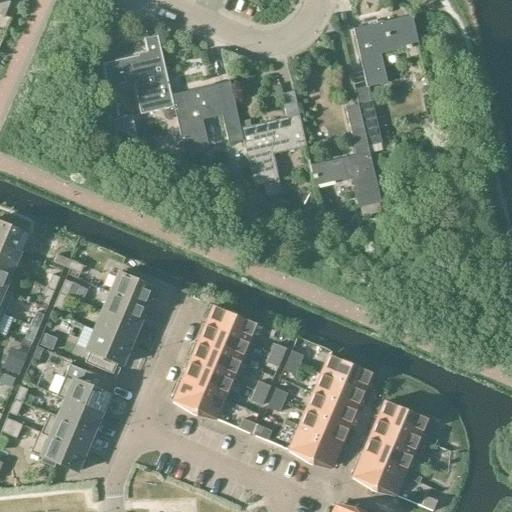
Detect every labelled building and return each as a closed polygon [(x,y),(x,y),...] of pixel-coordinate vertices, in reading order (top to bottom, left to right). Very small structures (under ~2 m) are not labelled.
[(10,0),(0,0),(0,16),(3,18),(10,0)] [(419,47),(412,17),(354,30),(367,87),(367,88),(369,87),(388,83),(381,55),(407,49),(407,50),(419,47)] [(174,108),(171,95),(161,49),(158,36),(144,39),(147,53),(102,64),(108,92),(134,86),(141,116),(174,108)] [(171,95),(174,108),(185,156),(208,150),(202,122),(222,117),(229,145),(243,142),(240,128),(230,82),(171,95)] [(307,148),(299,115),(294,91),(282,94),(280,85),(271,87),(273,99),(282,97),(287,118),(240,128),(243,142),(253,188),(263,186),(266,196),(281,194),(279,182),(278,183),(272,156),(307,148)] [(367,88),(367,87),(355,90),(358,104),(368,148),(383,144),(369,87),(367,88)] [(368,148),(358,104),(345,107),(357,156),(311,166),(316,186),(352,178),(359,209),(361,208),(362,217),(381,213),(379,204),(381,204),(368,148)] [(13,229),(0,223),(0,246),(18,254),(27,235),(24,234),(26,230),(15,225),(13,229)] [(0,268),(10,273),(18,254),(0,246),(0,268)] [(53,263),(66,268),(69,261),(56,255),(53,263)] [(66,268),(69,269),(79,274),(83,266),(69,261),(66,268)] [(3,291),(10,273),(0,268),(0,290),(11,296),(11,295),(3,291)] [(118,273),(110,293),(145,308),(153,288),(132,279),(134,275),(122,270),(121,274),(118,273)] [(52,275),(46,288),(53,291),(59,278),(52,275)] [(64,280),(59,294),(66,297),(72,284),(64,280)] [(46,288),(40,302),(48,305),(53,291),(46,288)] [(0,290),(0,313),(3,314),(11,296),(0,290)] [(137,327),(145,308),(110,293),(102,312),(137,327)] [(60,310),(66,297),(59,294),(53,307),(60,310)] [(213,307),(208,319),(210,320),(207,326),(247,343),(255,324),(213,307)] [(129,346),(137,327),(102,312),(94,331),(129,346)] [(35,313),(30,326),(37,329),(43,316),(35,313)] [(30,326),(24,339),(32,342),(37,329),(30,326)] [(202,339),(199,345),(239,362),(247,343),(207,326),(205,326),(200,338),(202,339)] [(89,352),(84,363),(112,375),(117,364),(121,365),(129,346),(94,331),(86,350),(89,352)] [(45,334),(41,344),(51,349),(56,338),(45,334)] [(192,357),(194,358),(191,364),(231,381),(239,362),(199,345),(198,344),(192,357)] [(274,344),(273,346),(270,353),(281,358),(285,349),(274,344)] [(37,346),(32,358),(36,359),(40,348),(37,346)] [(25,353),(14,349),(9,364),(5,363),(3,368),(17,373),(25,353)] [(291,351),(290,353),(287,360),(298,365),(302,356),(291,351)] [(267,360),(279,364),(281,358),(270,353),(267,360)] [(329,356),(321,375),(361,392),(366,379),(368,380),(371,373),(329,356)] [(284,367),(295,371),(298,365),(287,360),(284,367)] [(223,400),(231,381),(191,364),(190,363),(184,376),(186,376),(183,383),(223,400)] [(108,395),(104,393),(109,382),(69,365),(56,396),(100,414),(108,395)] [(0,384),(10,389),(14,379),(0,372),(0,384)] [(363,392),(361,392),(321,375),(313,393),(353,410),(356,404),(358,405),(363,392)] [(182,382),(174,401),(192,409),(192,410),(215,420),(223,400),(183,383),(182,382)] [(267,391),(256,386),(254,391),(265,396),(267,391)] [(20,387),(14,400),(21,403),(22,402),(25,395),(27,390),(20,387)] [(251,398),(262,403),(265,396),(254,391),(251,398)] [(284,397),(273,393),(271,399),(282,403),(284,397)] [(313,393),(305,412),(345,429),(348,423),(350,424),(355,411),(353,410),(313,393)] [(25,395),(22,402),(29,405),(32,398),(25,395)] [(92,433),(100,414),(56,396),(56,397),(65,400),(57,418),(48,414),(48,415),(92,433)] [(271,399),(268,405),(279,410),(282,403),(271,399)] [(14,400),(8,413),(16,417),(21,403),(14,400)] [(380,414),(381,415),(379,421),(419,438),(418,440),(434,446),(436,441),(420,434),(427,419),(385,402),(380,414)] [(347,430),(345,429),(305,412),(297,431),(337,448),(340,441),(342,442),(347,430)] [(84,452),(92,433),(48,415),(40,433),(84,452)] [(6,419),(0,432),(8,435),(13,422),(6,419)] [(238,429),(249,434),(254,424),(242,419),(238,429)] [(411,457),(412,453),(418,440),(419,438),(379,421),(377,420),(372,433),(374,433),(371,440),(411,457)] [(259,426),(255,436),(266,441),(270,431),(259,426)] [(288,453),(314,464),(314,462),(330,469),(339,449),(337,448),(297,431),(288,453)] [(40,462),(53,468),(54,467),(64,472),(66,468),(76,472),(84,452),(40,433),(40,434),(49,438),(41,457),(42,457),(40,462)] [(364,452),(366,452),(363,459),(403,476),(404,472),(410,458),(411,457),(371,440),(369,439),(364,452)] [(403,476),(363,459),(361,458),(353,478),(368,485),(368,487),(393,498),(402,477),(403,476)] [(424,499),(421,506),(432,511),(435,504),(424,499)]
